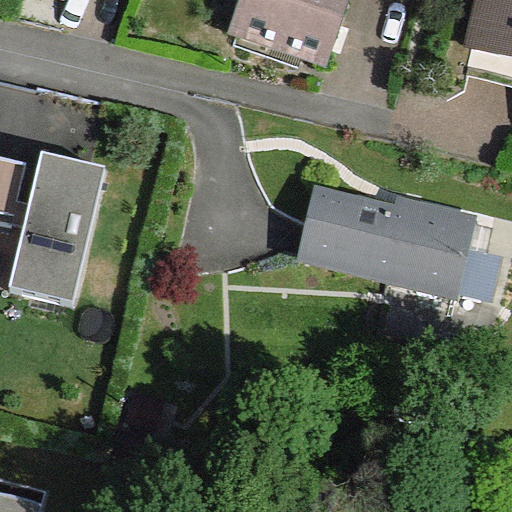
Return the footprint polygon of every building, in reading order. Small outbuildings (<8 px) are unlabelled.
[(248,0),(237,35),(325,64),(348,0),(248,0)] [(511,0),(486,0),(473,53),(511,62),(511,0)] [(0,211),(31,218),(44,158),(0,148),(0,211)] [(108,173),(44,158),(31,218),(13,294),(77,309),(108,173)] [(322,196),(306,263),(392,283),(394,277),(456,291),(465,256),(473,223),(406,207),(404,216),(322,196)] [(501,264),(465,256),(456,291),(493,301),(501,264)] [(0,496),(0,511),(4,511),(8,498),(0,496)] [(42,511),(44,507),(8,498),(4,511),(42,511)]
